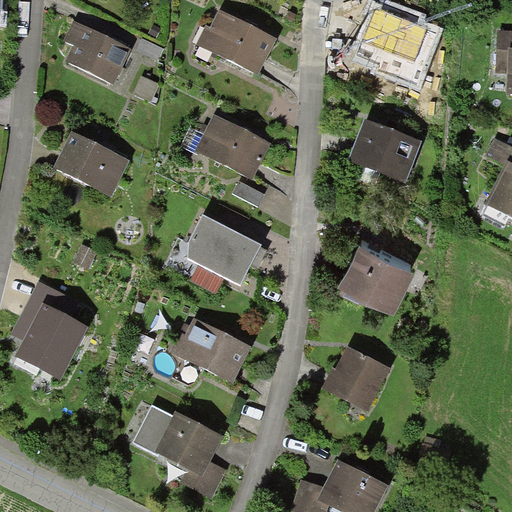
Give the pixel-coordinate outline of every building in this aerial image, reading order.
[(432,32),(376,11),(362,46),(418,67),(432,32)] [(280,46),(219,19),(205,52),(266,78),(280,46)] [(134,55),(75,27),(67,45),(76,50),(69,64),(119,87),(134,55)] [(511,29),(501,29),(499,76),(511,76),(511,29)] [(273,148),(217,119),(199,156),(254,184),(273,148)] [(424,147),(370,129),(357,166),(411,185),(424,147)] [(132,163),(78,137),(61,172),(115,199),(132,163)] [(511,146),(498,139),(489,158),(510,168),(489,211),(511,222),(511,146)] [(270,251),(210,221),(191,258),(251,288),(270,251)] [(415,264),(364,242),(346,283),(397,305),(415,264)] [(110,285),(95,279),(84,304),(99,310),(110,285)] [(63,319),(41,307),(25,337),(32,342),(22,359),(43,374),(42,396),(66,395),(67,384),(87,349),(56,333),(63,319)] [(256,351),(197,323),(190,338),(182,334),(172,354),(240,386),(256,351)] [(393,373),(354,352),(332,391),(371,413),(393,373)] [(228,441),(155,406),(145,426),(168,438),(159,457),(190,472),(183,486),(215,501),(230,470),(217,463),(228,441)] [(456,449),(422,443),(420,456),(454,462),(456,449)] [(345,466),(328,488),(301,482),(294,511),(335,511),(337,511),(339,511),(379,511),(393,490),(345,466)]
